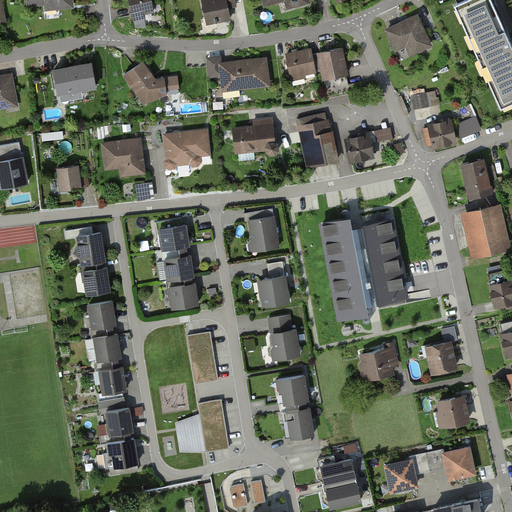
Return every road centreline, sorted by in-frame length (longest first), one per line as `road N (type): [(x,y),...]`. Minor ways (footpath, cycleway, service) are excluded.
road 1 (residential): [(107,39),(237,43),(358,20),(422,165)]
road 2 (residential): [(422,165),(443,215),(511,509)]
road 3 (residential): [(137,327),(160,469),(171,478),(261,453)]
road 4 (residential): [(214,201),(422,165)]
road 5 (residential): [(231,313),(251,441),(261,453)]
